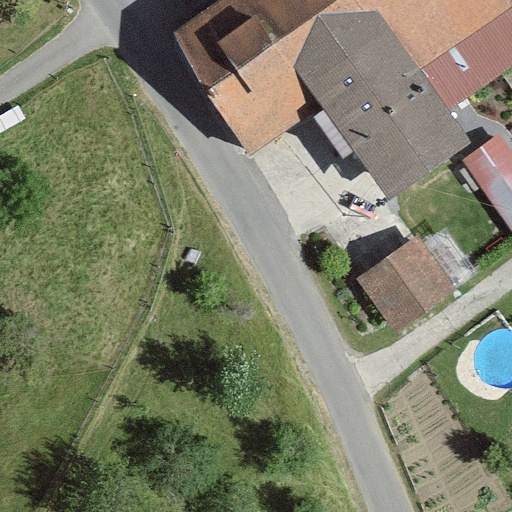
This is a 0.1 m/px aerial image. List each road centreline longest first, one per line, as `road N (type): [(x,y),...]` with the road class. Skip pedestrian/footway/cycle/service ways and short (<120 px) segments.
road 1 (unclassified): [(95,0),(363,435),(398,511)]
road 2 (track): [(0,105),(115,32)]
